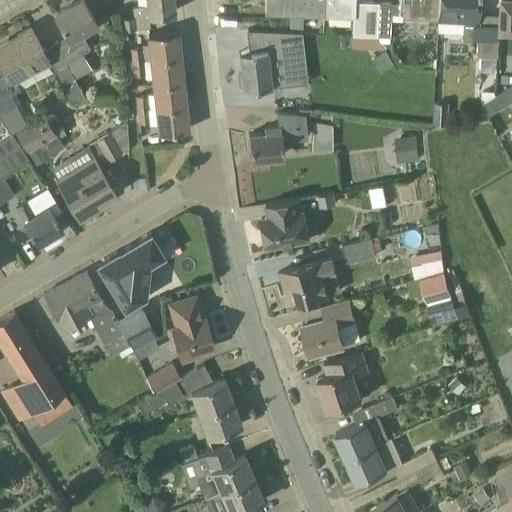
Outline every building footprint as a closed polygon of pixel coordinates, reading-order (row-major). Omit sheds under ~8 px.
[(49,62),(63,90),(71,104),(84,97),(77,83),(74,78),(90,67),(82,53),(91,48),(82,32),(97,23),(84,0),(75,0),(55,12),(67,34),(42,47),(49,62)] [(149,14),(175,11),(174,0),(146,0),(147,4),(132,5),(133,16),(120,18),(121,29),(145,26),(144,15),(149,15),(149,14)] [(295,0),(266,0),(266,12),(295,13),(295,0)] [(325,0),(295,0),(295,13),(325,14),(325,0)] [(325,0),(325,14),(353,16),(352,33),(376,34),(378,0),(367,0),(325,0)] [(389,35),(390,19),(402,20),(402,17),(439,18),(439,11),(439,0),(399,0),(400,1),(378,0),(376,34),(389,35)] [(439,0),(439,11),(439,18),(463,20),(463,38),(477,39),(476,55),(480,55),(497,56),(498,33),(498,32),(498,31),(479,30),(479,21),(480,0),(439,0)] [(511,0),(499,0),(499,14),(498,31),(498,32),(511,32),(511,0)] [(303,15),(291,15),(291,27),(302,27),(303,15)] [(0,98),(10,93),(20,88),(16,81),(49,62),(42,47),(30,27),(17,34),(21,40),(0,52),(0,98)] [(244,89),(272,86),(307,82),(302,31),(250,29),(248,29),(250,50),(251,50),(251,56),(240,58),(244,89)] [(178,31),(149,34),(151,58),(180,55),(178,31)] [(132,61),(143,59),(141,46),(130,47),(132,61)] [(393,62),(385,49),(371,57),(380,71),(393,62)] [(151,58),(154,83),(183,80),(180,55),(151,58)] [(497,56),(480,55),(480,70),(496,70),(497,56)] [(132,61),(134,75),(145,74),(143,59),(132,61)] [(154,83),(156,107),(186,104),(183,80),(154,83)] [(511,84),(497,93),(504,105),(511,99),(511,84)] [(483,90),(483,102),(496,93),(494,91),(483,90)] [(138,109),(149,107),(147,93),(136,95),(138,109)] [(504,105),(497,93),(482,103),(488,114),(504,105)] [(186,104),(156,107),(158,121),(159,132),(188,129),(186,104)] [(151,121),(149,107),(138,109),(139,123),(151,121)] [(252,159),(284,155),(282,139),(298,137),(307,136),(305,123),(304,112),(295,111),(277,110),(278,125),(264,126),(265,131),(249,133),(252,159)] [(46,114),(17,132),(28,150),(36,163),(48,156),(47,155),(63,145),(55,131),(46,114)] [(100,165),(109,160),(129,148),(127,121),(109,131),(109,130),(95,138),(95,139),(87,145),(94,159),(57,180),(79,217),(95,207),(93,204),(115,190),(100,165)] [(10,130),(0,136),(0,175),(2,174),(3,174),(28,158),(10,130)] [(418,132),(402,134),(404,148),(420,146),(418,132)] [(0,202),(13,193),(3,174),(2,174),(0,175),(0,202)] [(381,182),(370,184),(374,203),(385,202),(381,182)] [(321,205),(336,203),(334,191),(319,194),(321,205)] [(305,209),(304,210),(302,197),(267,203),(269,216),(262,217),(267,246),(311,239),(305,209)] [(26,199),(15,206),(37,242),(63,227),(49,205),(35,213),(26,199)] [(151,234),(97,263),(123,311),(145,299),(149,263),(163,255),(151,234)] [(372,237),(375,250),(383,249),(380,235),(372,237)] [(372,236),(343,242),(346,260),(375,253),(372,236)] [(421,270),(437,267),(434,250),(418,253),(421,270)] [(323,273),(336,269),(333,256),(320,260),(280,271),(286,290),(296,287),(300,301),(329,293),(323,273)] [(116,319),(111,308),(102,300),(86,269),(44,293),(59,319),(63,328),(89,315),(111,354),(130,344),(116,319)] [(425,300),(448,295),(443,273),(420,279),(425,300)] [(214,346),(206,320),(205,317),(202,318),(196,295),(170,302),(177,326),(172,327),(182,359),(199,354),(198,350),(214,346)] [(356,320),(350,297),(324,304),(327,315),(303,322),(311,353),(345,344),(339,324),(356,320)] [(445,300),(429,305),(435,323),(450,318),(445,300)] [(130,344),(156,329),(142,305),(116,319),(130,344)] [(14,309),(0,318),(0,340),(23,376),(2,389),(19,417),(32,409),(41,424),(60,411),(72,403),(14,309)] [(356,374),(370,370),(363,349),(325,361),(329,374),(318,377),(328,408),(363,396),(356,374)] [(172,363),(147,376),(155,391),(180,377),(172,363)] [(199,413),(233,400),(225,377),(199,386),(194,370),(198,368),(198,369),(200,369),(200,367),(194,369),(180,377),(155,391),(136,402),(143,412),(166,399),(169,403),(190,390),(199,413)] [(466,384),(457,377),(449,385),(457,393),(466,384)] [(398,406),(393,394),(371,402),(376,414),(398,406)] [(233,400),(199,413),(190,416),(198,437),(207,434),(208,436),(242,423),(233,400)] [(379,414),(366,419),(336,433),(345,453),(344,454),(345,457),(377,443),(376,442),(389,436),(379,414)] [(117,427),(103,433),(107,445),(121,440),(117,427)] [(377,443),(345,457),(347,461),(349,460),(358,481),(388,467),(387,466),(401,459),(392,435),(389,436),(376,442),(377,443)] [(123,444),(125,452),(134,450),(131,442),(123,444)] [(194,444),(179,450),(184,462),(198,456),(194,444)] [(228,445),(205,453),(210,468),(194,474),(198,482),(204,497),(206,497),(255,476),(245,453),(234,458),(228,445)] [(431,445),(409,456),(415,467),(437,457),(431,445)] [(438,459),(442,468),(451,464),(447,455),(438,459)] [(437,457),(415,467),(421,478),(442,468),(437,457)] [(455,465),(461,479),(473,473),(466,459),(455,465)] [(255,511),(252,504),(264,499),(255,476),(206,497),(212,511),(255,511)] [(413,511),(420,508),(409,486),(369,508),(371,511),(413,511)] [(489,497),(483,488),(473,495),(480,504),(489,497)]
